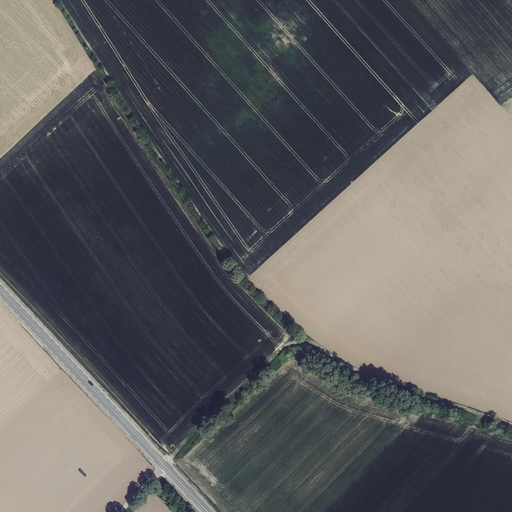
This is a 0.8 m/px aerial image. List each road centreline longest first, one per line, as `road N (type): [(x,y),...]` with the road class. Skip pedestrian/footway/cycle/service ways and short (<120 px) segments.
road 1 (track): [(163,465),(300,338),(351,369),(511,424)]
road 2 (primary): [(207,511),(0,290)]
